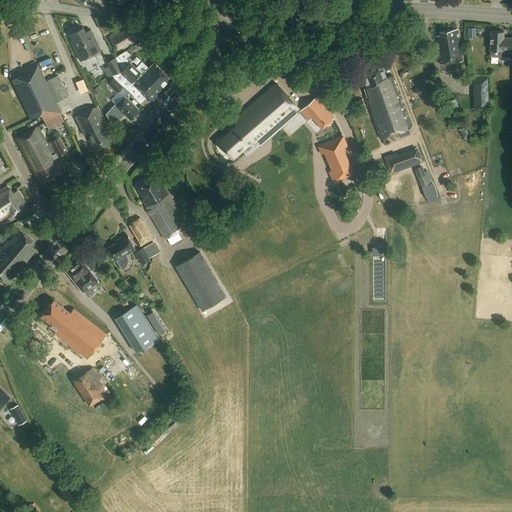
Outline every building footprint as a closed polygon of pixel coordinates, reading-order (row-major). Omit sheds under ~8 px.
[(140,38),(133,26),(122,33),(120,31),(110,37),(117,50),(122,48),(123,49),(140,38)] [(86,32),(83,27),(70,34),(73,41),(71,42),(81,61),(101,51),(91,30),(86,32)] [(467,29),(467,38),(476,39),(476,29),(467,29)] [(461,62),(456,30),(440,32),(441,36),(436,37),(440,65),(461,62)] [(491,32),(490,50),(490,57),(501,58),(501,52),(506,52),(511,52),(511,38),(503,38),(503,32),(491,32)] [(109,66),(103,69),(108,78),(123,70),(116,57),(107,62),(109,66)] [(143,75),(130,62),(115,79),(123,87),(128,91),(133,86),(150,101),(171,78),(154,63),(143,75)] [(31,119),(40,115),(58,106),(57,103),(46,81),(38,63),(19,72),(21,76),(13,80),(31,119)] [(391,76),(386,78),(382,67),(362,74),(367,88),(364,89),(367,97),(365,98),(380,139),(410,128),(391,76)] [(57,76),(46,81),(57,103),(68,98),(57,76)] [(115,79),(114,78),(108,85),(117,94),(123,87),(115,79)] [(487,78),(473,78),(474,103),(488,103),(487,78)] [(255,147),(298,109),(275,84),(234,122),(237,125),(218,143),(233,159),(251,143),(255,147)] [(91,91),(94,96),(102,91),(99,86),(91,91)] [(299,111),(307,121),(311,118),(321,130),(335,118),(316,96),(299,111)] [(140,112),(125,97),(116,106),(132,120),(140,112)] [(58,106),(40,115),(46,127),(58,121),(56,117),(62,114),(58,106)] [(107,125),(97,106),(76,117),(85,136),(87,135),(95,150),(112,141),(105,127),(107,125)] [(54,155),(38,126),(16,138),(39,183),(62,171),(55,158),(68,151),(60,137),(50,142),(56,153),(54,155)] [(459,129),(464,139),(470,136),(465,126),(459,129)] [(341,180),(341,179),(353,174),(349,164),(348,164),(341,149),(347,147),(343,137),(318,148),(321,155),(325,153),(332,171),(329,172),(334,184),(341,180)] [(407,155),(393,160),(397,172),(411,167),(407,155)] [(423,167),(414,169),(421,187),(428,184),(424,173),(425,173),(423,167)] [(162,190),(155,179),(138,189),(145,199),(144,200),(147,206),(147,207),(166,239),(188,226),(165,188),(162,190)] [(14,193),(8,185),(0,190),(0,221),(8,216),(10,218),(26,208),(24,205),(26,204),(18,191),(14,193)] [(152,240),(140,218),(128,224),(141,246),(152,240)] [(9,240),(3,248),(10,254),(11,253),(24,264),(37,249),(30,244),(33,241),(19,230),(10,241),(9,240)] [(116,261),(117,261),(122,271),(125,269),(126,268),(127,266),(128,264),(128,262),(128,261),(128,259),(128,258),(126,255),(136,249),(127,234),(119,239),(120,241),(108,248),(116,261)] [(10,254),(3,248),(0,250),(0,277),(8,284),(24,264),(11,253),(10,254)] [(134,253),(142,266),(150,261),(143,249),(134,253)] [(200,252),(176,266),(202,311),(226,297),(200,252)] [(98,281),(81,259),(72,266),(70,266),(68,268),(68,270),(66,271),(84,293),(88,297),(95,292),(91,287),(98,281)] [(70,313),(54,300),(47,310),(45,309),(42,313),(43,314),(42,316),(51,324),(50,326),(56,331),(55,333),(88,360),(107,335),(74,308),(70,313)] [(137,353),(158,339),(137,305),(116,318),(137,353)] [(88,407),(97,401),(102,398),(104,402),(106,400),(108,404),(114,401),(93,368),(87,371),(86,370),(71,380),(88,407)] [(0,408),(10,398),(2,390),(0,391),(0,408)] [(18,424),(27,420),(19,403),(10,408),(18,424)]
